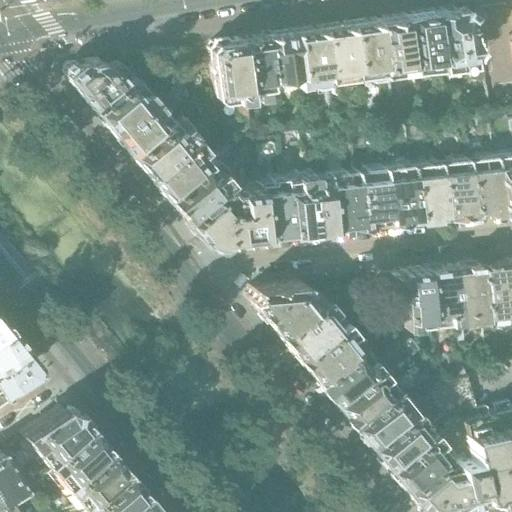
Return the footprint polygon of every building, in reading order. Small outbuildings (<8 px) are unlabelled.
[(469,53),(466,30),(465,30),(463,13),(455,7),(442,9),(441,8),(429,10),(436,67),(453,65),(451,55),(469,53)] [(436,67),(429,10),(402,14),(410,73),(437,69),(436,67)] [(410,73),(402,14),(372,18),(379,80),(381,80),(383,97),(389,96),(386,76),(410,73)] [(379,80),(372,18),(361,20),(345,22),(344,22),(352,79),(369,78),(369,81),(379,80)] [(352,79),(344,22),(343,22),(343,23),(336,24),(336,23),(334,23),(334,24),(318,26),(317,26),(325,83),(340,80),(341,86),(353,84),(352,79)] [(325,83),(317,26),(315,26),(316,27),(309,27),(307,27),(307,28),(291,30),(290,30),(297,85),(297,86),(312,84),(313,90),(322,89),(323,98),(324,105),(328,104),(327,98),(325,83)] [(297,85),(290,30),(288,30),(289,30),(270,33),(270,32),(261,33),(261,34),(267,79),(278,77),(279,87),(297,85)] [(267,79),(261,34),(235,38),(243,91),(256,89),(257,95),(264,94),(265,105),(270,105),(268,85),(267,79)] [(243,91),(235,38),(209,41),(205,47),(204,47),(212,98),(231,95),(231,101),(235,101),(237,119),(222,121),(237,138),(248,136),(246,120),(238,121),(237,120),(246,119),(243,93),(243,91)] [(178,64),(171,47),(161,48),(144,50),(150,70),(151,70),(178,64)] [(86,105),(125,74),(116,62),(111,62),(106,66),(100,57),(66,62),(61,66),(59,72),(71,85),(70,86),(74,90),(73,90),(86,105)] [(104,127),(144,93),(126,72),(125,74),(86,105),(104,127)] [(121,148),(157,119),(162,115),(144,93),(104,127),(121,148)] [(140,170),(187,131),(188,131),(191,129),(182,117),(166,130),(157,119),(121,148),(133,163),(134,163),(140,170)] [(274,133),(273,124),(257,126),(258,135),(274,133)] [(194,163),(185,152),(200,139),(197,135),(194,131),(190,134),(188,131),(187,131),(140,170),(146,178),(146,179),(158,193),(194,163)] [(511,207),(511,150),(491,152),(491,153),(497,209),(511,207)] [(497,209),(491,153),(473,155),(473,160),(463,161),(468,213),(496,210),(497,209)] [(468,213),(463,161),(463,156),(445,158),(445,163),(436,163),(442,215),(468,213)] [(175,213),(218,178),(227,172),(217,159),(202,171),(195,162),(194,163),(158,193),(169,207),(175,213)] [(442,215),(436,163),(428,164),(427,160),(407,162),(413,218),(442,215)] [(413,218),(407,162),(380,164),(386,221),(402,219),(412,218),(413,218)] [(386,221),(380,164),(351,167),(357,224),(366,223),(384,221),(386,221)] [(357,224),(351,167),(324,170),(325,181),(330,227),(346,225),(357,224)] [(330,227),(325,181),(315,182),(314,173),(309,168),(300,169),(308,230),(328,227),(330,227)] [(308,230),(300,169),(294,170),(291,175),(292,185),(281,186),(286,232),(308,230)] [(286,232),(281,186),(280,172),(268,173),(269,178),(254,179),(255,183),(259,234),(259,235),(286,232)] [(259,234),(255,183),(224,186),(218,178),(175,213),(190,231),(189,231),(194,238),(204,241),(212,240),(212,239),(259,234)] [(511,256),(501,258),(505,315),(511,314),(511,256)] [(505,315),(501,258),(501,257),(474,260),(479,316),(480,321),(497,319),(497,316),(505,315)] [(479,316),(474,260),(456,262),(456,263),(449,263),(455,319),(463,318),(463,317),(479,316)] [(455,319),(449,263),(437,265),(437,264),(421,266),(425,311),(441,309),(442,321),(455,319)] [(425,311),(421,266),(393,269),(393,270),(380,271),(382,298),(384,312),(397,311),(399,326),(426,323),(425,311)] [(269,329),(309,296),(296,280),(272,283),(272,282),(262,283),(262,284),(248,285),(247,285),(243,297),(251,307),(257,315),(258,315),(269,329)] [(287,352),(327,320),(334,313),(325,302),(315,290),(309,296),(269,329),(270,330),(287,352)] [(384,312),(382,298),(374,298),(363,303),(372,323),(384,312)] [(306,374),(351,338),(353,336),(334,313),(327,320),(287,352),(296,362),(306,374)] [(0,353),(15,344),(16,343),(9,335),(4,329),(0,324),(0,353)] [(387,382),(379,373),(384,367),(411,345),(401,334),(370,360),(359,369),(324,397),(342,419),(360,405),(387,382)] [(359,369),(370,360),(359,347),(351,338),(306,374),(307,375),(307,376),(324,397),(359,369)] [(0,384),(25,369),(26,369),(28,358),(27,358),(15,344),(0,353),(0,384)] [(458,364),(457,354),(444,356),(445,365),(458,364)] [(463,374),(446,379),(452,401),(469,396),(463,374)] [(444,375),(420,393),(424,398),(427,395),(442,412),(453,404),(452,401),(446,379),(444,375)] [(361,442),(406,405),(387,382),(360,405),(342,419),(351,429),(351,428),(361,441),(361,442)] [(406,405),(361,442),(369,451),(369,450),(379,463),(379,464),(429,423),(411,401),(406,405)] [(511,484),(511,443),(511,441),(511,404),(457,418),(461,434),(470,474),(476,473),(478,472),(481,473),(483,475),(486,490),(511,484)] [(100,445),(69,408),(57,406),(16,432),(23,442),(39,459),(57,480),(100,445)] [(461,434),(457,418),(455,415),(436,431),(429,423),(379,464),(387,473),(387,472),(398,485),(427,462),(428,462),(446,447),(445,446),(461,434)] [(474,494),(470,474),(461,434),(445,446),(446,447),(450,452),(458,450),(459,455),(447,457),(450,470),(436,473),(428,462),(427,462),(398,485),(397,486),(409,500),(410,500),(413,504),(422,507),(451,500),(452,501),(475,495),(474,494)] [(75,503),(118,468),(100,445),(57,480),(75,503)] [(32,511),(12,480),(0,460),(0,459),(0,511),(32,511)] [(83,511),(109,511),(137,490),(118,468),(75,503),(83,511)] [(486,491),(486,490),(483,475),(481,473),(478,472),(476,473),(470,474),(474,494),(486,491)] [(151,511),(154,511),(148,504),(147,504),(138,492),(137,491),(137,490),(109,511),(151,511)]
